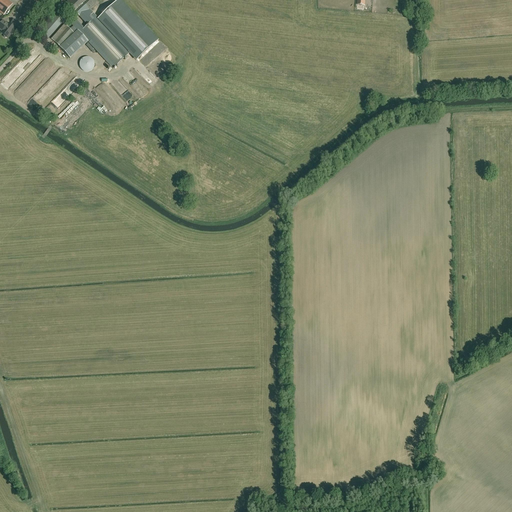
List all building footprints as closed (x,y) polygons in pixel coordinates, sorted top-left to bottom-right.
[(0,0),(0,12),(3,15),(12,4),(7,0),(0,0)] [(43,0),(42,0),(39,4),(34,0),(30,0),(21,11),(34,22),(45,8),(48,3),(43,0)] [(70,59),(88,42),(113,69),(130,53),(90,10),(97,3),(94,0),(69,0),(66,3),(87,25),(84,29),(73,17),(69,22),(73,26),(70,29),(67,27),(66,28),(63,25),(51,40),(61,49),(70,59)] [(119,0),(118,0),(98,19),(130,53),(137,59),(157,40),(119,0)] [(64,16),(57,10),(38,34),(47,40),(63,21),(61,19),(64,16)] [(0,30),(2,32),(1,33),(4,35),(3,36),(3,37),(5,38),(6,38),(6,37),(7,38),(14,29),(14,28),(16,26),(17,27),(19,24),(13,20),(11,22),(12,23),(10,25),(8,24),(7,25),(2,21),(1,23),(0,22),(0,30)] [(94,71),(94,58),(81,58),(81,72),(94,71)] [(54,65),(26,97),(28,99),(32,94),(33,95),(58,69),(54,65)] [(22,99),(47,72),(40,66),(14,93),(22,99)] [(1,83),(9,90),(13,86),(10,83),(12,80),(15,83),(17,80),(15,78),(13,80),(8,75),(1,83)] [(121,95),(128,101),(133,96),(127,89),(121,95)] [(85,103),(91,96),(89,94),(83,101),(85,103)]
